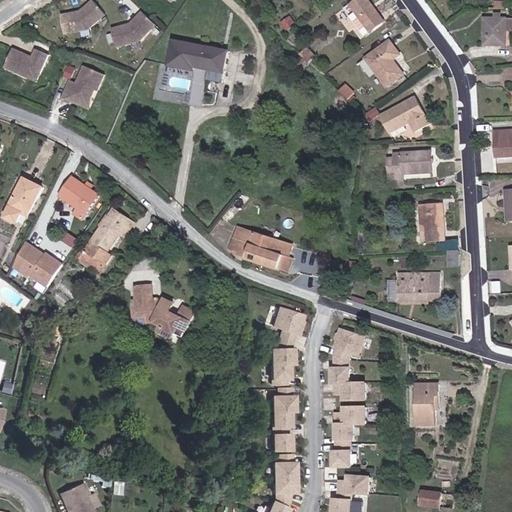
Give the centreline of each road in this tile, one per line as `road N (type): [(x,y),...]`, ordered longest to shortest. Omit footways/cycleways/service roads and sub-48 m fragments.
road 1 (residential): [(324,303),(251,281),(103,156),(0,107)]
road 2 (residential): [(411,0),(454,61),(464,92),(480,349)]
road 3 (residential): [(302,511),(311,492),(309,350),(324,303)]
road 4 (residential): [(480,349),(324,303)]
